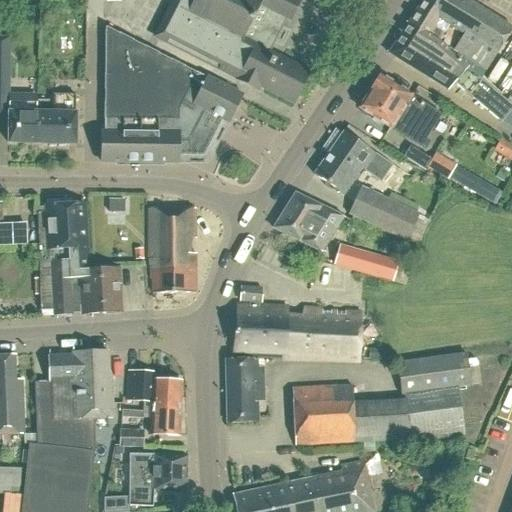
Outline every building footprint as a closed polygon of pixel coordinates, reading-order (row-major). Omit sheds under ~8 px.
[(168,8),(156,33),(161,36),(158,41),(235,80),(257,91),(259,87),(292,104),(309,71),(269,51),(273,42),(280,46),(287,31),(281,27),(285,19),(289,21),(299,0),(177,0),(173,10),(168,8)] [(484,71),(511,30),(464,0),(423,0),(422,2),(443,15),(440,20),(448,25),(462,35),(452,50),(484,71)] [(422,2),(407,25),(436,44),(436,43),(437,42),(448,25),(440,20),(443,15),(422,2)] [(388,55),(447,93),(452,85),(496,120),(508,104),(436,43),(436,44),(407,25),(388,55)] [(227,123),(241,96),(104,27),(103,132),(100,132),(100,162),(177,163),(177,157),(202,157),(221,120),(227,123)] [(0,62),(0,93),(8,94),(8,62),(0,62)] [(361,109),(425,150),(430,143),(425,140),(441,116),(380,78),(369,94),(370,94),(361,109)] [(36,100),(36,113),(35,145),(74,145),(75,114),(73,114),(74,96),(52,95),(52,101),(36,100)] [(7,144),(35,145),(36,113),(25,113),(26,98),(8,98),(8,113),(7,113),(7,144)] [(454,104),(457,119),(471,116),(468,102),(454,104)] [(380,183),(391,167),(343,134),(315,176),(343,195),(361,169),(380,183)] [(510,162),(511,158),(511,146),(501,139),(493,152),(510,162)] [(425,172),(427,168),(448,180),(450,176),(491,201),(496,192),(435,155),(431,161),(409,147),(402,158),(425,172)] [(349,215),(406,241),(418,214),(361,188),(349,215)] [(316,248),(324,252),(343,217),(294,195),(275,230),(315,250),(316,248)] [(89,271),(85,204),(46,206),(46,207),(38,207),(40,311),(54,310),(54,316),(82,314),(82,311),(91,310),(92,314),(122,312),(119,269),(89,271)] [(189,255),(189,242),(196,240),(196,210),(150,211),(150,261),(151,261),(151,280),(152,280),(152,295),(197,295),(196,254),(189,255)] [(141,213),(114,214),(115,246),(143,244),(141,213)] [(370,277),(405,286),(408,276),(395,272),(397,264),(339,247),(334,267),(370,277)] [(143,260),(142,250),(134,250),(135,260),(143,260)] [(242,303),(262,304),(262,289),(242,289),(242,303)] [(510,361),(511,356),(511,307),(508,306),(490,353),(510,361)] [(303,319),(288,318),(289,309),(237,308),(231,358),(359,362),(362,314),(320,312),(320,310),(304,309),(303,319)] [(369,350),(369,361),(380,361),(380,360),(380,350),(369,350)] [(29,445),(21,511),(101,511),(103,503),(93,502),(89,501),(95,453),(94,420),(113,420),(111,379),(108,379),(108,353),(72,354),(72,357),(48,358),(49,383),(35,383),(37,445),(29,445)] [(466,353),(396,363),(401,397),(404,397),(405,400),(353,403),(352,385),(292,388),(295,447),(360,444),(362,454),(373,452),(372,443),(411,441),(412,445),(465,437),(458,389),(471,387),(471,386),(481,385),(477,359),(467,361),(466,353)] [(16,380),(15,356),(0,357),(0,436),(24,435),(22,380),(16,380)] [(264,369),(258,369),(257,361),(235,361),(225,361),(227,424),(258,423),(258,402),(264,402),(264,369)] [(126,402),(151,403),(152,382),(153,374),(128,372),(126,402)] [(152,382),(151,403),(151,408),(180,410),(181,383),(152,382)] [(179,437),(180,410),(151,408),(149,435),(179,437)] [(121,418),(142,419),(142,412),(121,411),(121,418)] [(120,431),(119,447),(143,448),(143,432),(120,431)] [(186,494),(187,458),(129,456),(128,506),(153,508),(154,493),(186,494)] [(309,481),(315,511),(372,511),(362,463),(339,468),(340,474),(309,481)] [(0,504),(20,505),(21,469),(0,468),(0,504)] [(315,511),(309,481),(282,487),(287,511),(315,511)] [(287,511),(282,487),(231,498),(234,511),(287,511)]
